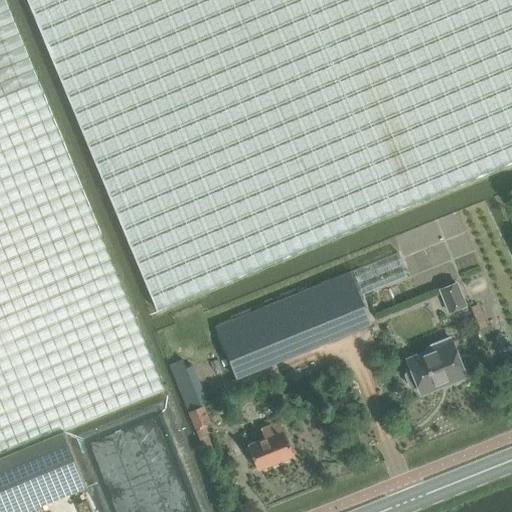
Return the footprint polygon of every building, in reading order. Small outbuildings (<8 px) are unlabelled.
[(0,0),(0,457),(63,431),(164,390),(14,21),(5,0),(0,0)] [(511,0),(24,0),(155,313),(511,163),(511,0)] [(398,253),(217,327),(238,378),(372,324),(360,296),(394,283),(394,282),(408,276),(398,253)] [(457,284),(441,290),(450,312),(466,305),(457,284)] [(479,304),(472,307),(481,330),(488,327),(479,304)] [(405,375),(409,386),(415,387),(418,386),(420,391),(446,380),(448,384),(466,377),(452,342),(408,360),(411,369),(408,370),(405,375)] [(183,360),(170,365),(189,413),(204,406),(209,404),(193,365),(186,368),(183,360)] [(262,386),(258,394),(271,400),(275,392),(262,386)] [(204,406),(189,413),(205,450),(211,447),(204,429),(212,426),(204,406)] [(280,423),(261,430),(265,439),(248,446),(257,470),(293,456),(280,423)] [(0,511),(24,511),(86,488),(63,431),(0,457),(0,511)]
